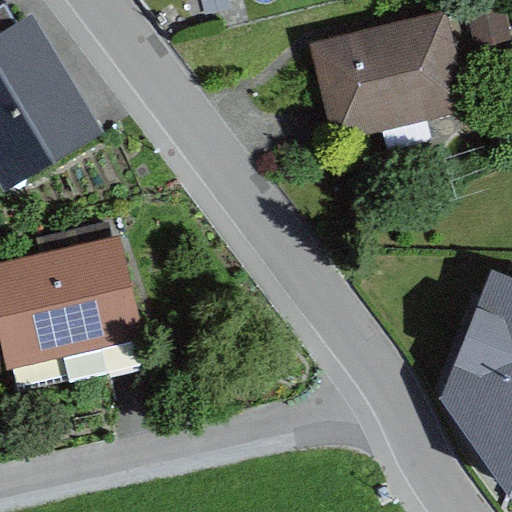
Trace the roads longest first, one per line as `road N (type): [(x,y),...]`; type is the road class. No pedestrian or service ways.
road 1 (residential): [(87,0),(393,389)]
road 2 (residential): [(393,389),(0,486)]
road 3 (residential): [(393,389),(459,511)]
